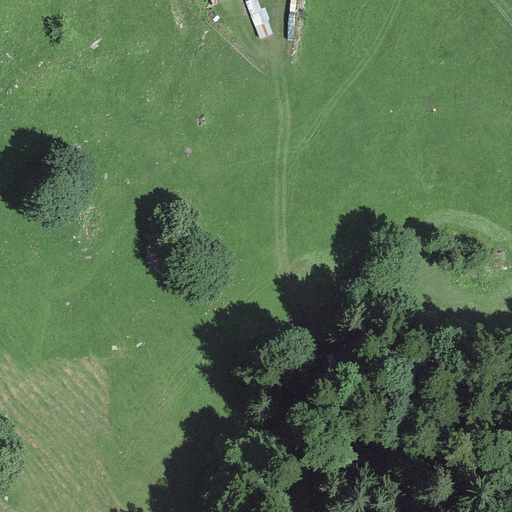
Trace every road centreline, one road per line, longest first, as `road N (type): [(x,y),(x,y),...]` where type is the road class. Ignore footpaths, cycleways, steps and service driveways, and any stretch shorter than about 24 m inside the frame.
road 1 (track): [(282,9),(277,183),(287,272),(344,437),(431,511)]
road 2 (track): [(414,0),(399,42),(277,183)]
